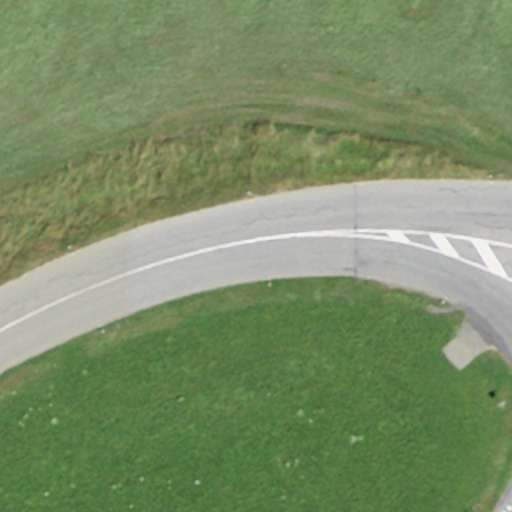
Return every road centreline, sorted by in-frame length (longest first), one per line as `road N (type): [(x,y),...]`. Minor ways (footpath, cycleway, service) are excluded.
road 1 (secondary): [(291,234),(219,246),(101,283),(0,329)]
road 2 (secondary): [(291,234),(415,259),(511,308)]
road 3 (secondary): [(511,218),(359,222),(291,234)]
